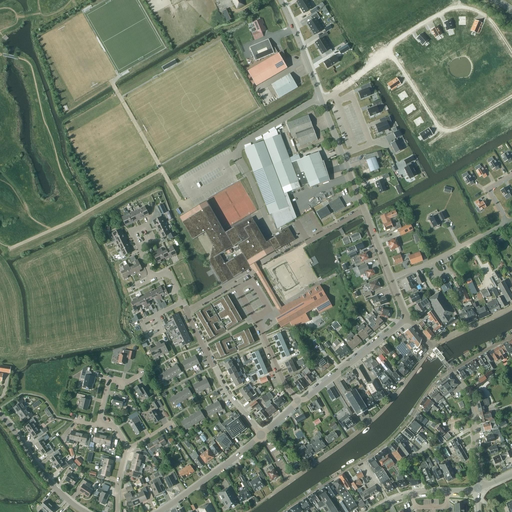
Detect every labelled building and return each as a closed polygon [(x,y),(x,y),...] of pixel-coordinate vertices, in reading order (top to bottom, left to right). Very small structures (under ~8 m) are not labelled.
[(233,0),(232,1),(236,9),(244,5),(240,0),(233,0)] [(309,2),(300,8),(304,13),(312,8),(309,2)] [(226,22),(232,19),(227,9),(221,12),(226,22)] [(312,20),(307,23),(311,29),(319,24),(317,20),(320,19),(316,13),(310,17),(312,20)] [(255,40),(263,36),(261,33),(265,31),(264,30),(265,29),(264,27),(263,27),(262,24),(263,24),(262,19),(253,23),(257,32),(252,34),(255,40)] [(452,21),(444,23),(445,26),(446,26),(446,27),(446,28),(447,32),(454,30),(452,21)] [(475,21),(471,31),(477,34),(480,28),(479,27),(480,26),(482,24),(475,21)] [(319,24),(311,29),(314,35),(323,30),(319,24)] [(438,26),(431,30),(433,33),(433,32),(434,34),(433,34),(435,38),(442,34),(438,26)] [(422,34),(417,39),(418,41),(419,40),(420,41),(420,42),(422,45),(428,40),(422,34)] [(323,38),(315,43),(318,49),(327,43),(323,38)] [(272,49),(268,39),(249,47),(255,61),(273,53),(274,54),(277,53),(274,48),(272,49)] [(327,43),(318,49),(322,54),(324,53),(326,55),(332,51),(327,43)] [(347,45),(338,50),(341,54),(349,49),(347,45)] [(256,86),(286,68),(282,61),(283,61),(284,57),(283,51),(248,71),(256,86)] [(332,57),(323,62),(327,69),(336,64),(332,57)] [(164,71),(177,65),(175,60),(162,67),(164,71)] [(279,98),(297,88),(289,74),(271,85),(279,98)] [(396,78),(387,84),(391,90),(397,87),(396,86),(397,85),(398,86),(400,84),(396,78)] [(362,91),(358,92),(361,99),(371,95),(369,91),(372,90),(370,84),(363,86),(364,89),(362,91)] [(397,96),(401,102),(405,100),(405,99),(406,99),(409,98),(405,91),(397,96)] [(374,107),(367,110),(370,117),(379,113),(376,106),(382,104),(381,100),(372,103),(374,107)] [(413,113),(413,112),(414,111),(414,112),(417,110),(413,104),(404,110),(408,116),(413,113)] [(317,140),(308,116),(286,124),(291,137),(296,135),(300,146),(317,140)] [(380,123),(375,125),(378,133),(389,129),(387,123),(391,122),(389,117),(385,118),(386,121),(380,123)] [(422,124),(422,125),(425,123),(421,117),(413,122),(417,128),(421,126),(420,125),(422,124)] [(428,129),(419,134),(423,141),(429,137),(428,137),(429,136),(430,136),(432,135),(428,129)] [(283,194),(300,188),(300,187),(308,184),(310,188),(330,180),(323,161),(322,162),(319,152),(291,163),(289,158),(280,135),(278,136),(276,130),(262,137),(264,141),(244,149),(252,171),(265,205),(269,215),(271,214),(277,230),(293,220),(283,194)] [(399,131),(393,133),(396,139),(401,136),(399,131)] [(398,140),(390,144),(396,154),(403,150),(398,140)] [(509,163),(511,162),(509,156),(511,155),(509,151),(501,156),(504,162),(507,161),(509,163)] [(374,154),(364,156),(365,161),(367,161),(371,172),(378,169),(374,159),(382,157),(380,152),(373,153),(374,154)] [(408,167),(404,168),(409,179),(417,175),(412,165),(411,163),(413,161),(411,157),(404,160),(406,165),(407,165),(408,167)] [(492,170),(494,168),(496,171),(499,169),(496,164),(499,162),(497,159),(488,164),(492,170)] [(486,169),(484,166),(476,171),(479,177),(482,176),(484,178),(487,176),(484,171),(486,169)] [(472,174),(463,179),(467,185),(469,183),(471,186),(474,184),(471,179),(473,177),(472,174)] [(379,193),(386,191),(382,180),(375,182),(379,193)] [(500,191),(504,197),(511,191),(510,188),(507,190),(506,187),(500,191)] [(339,198),(329,204),(332,209),(335,214),(345,208),(342,204),(340,201),(339,198)] [(480,203),(478,201),(475,202),(480,211),(486,207),(484,205),(487,203),(485,200),(480,203)] [(288,244),(290,243),(290,242),(294,240),(292,236),(293,236),(289,230),(288,229),(288,228),(288,227),(278,233),(279,235),(278,235),(279,235),(277,236),(277,237),(271,240),(267,242),(266,243),(260,232),(259,230),(257,227),(255,224),(256,224),(252,218),(241,224),(234,228),(232,230),(229,231),(225,233),(212,211),(211,210),(211,209),(207,202),(192,210),(190,211),(188,212),(201,235),(203,234),(205,233),(213,246),(209,263),(212,268),(214,271),(215,273),(216,273),(217,276),(220,280),(222,283),(221,284),(222,285),(227,282),(227,281),(238,274),(238,275),(240,274),(241,274),(240,273),(248,268),(249,269),(251,268),(249,265),(253,263),(257,261),(258,262),(260,260),(260,259),(272,252),(272,253),(275,252),(274,251),(288,243),(288,244)] [(161,215),(166,212),(162,204),(157,207),(161,215)] [(323,209),(316,213),(320,220),(330,214),(329,211),(332,209),(329,204),(325,207),(323,209)] [(139,209),(140,209),(138,206),(136,207),(137,210),(133,212),(137,221),(143,218),(139,209)] [(139,209),(143,218),(149,215),(144,206),(140,209),(139,209)] [(126,215),(127,215),(132,224),(137,221),(133,212),(129,214),(127,211),(126,212),(125,209),(123,209),(125,212),(126,215)] [(397,216),(395,211),(388,214),(387,213),(380,216),(383,225),(385,231),(394,228),(395,230),(401,228),(399,222),(393,225),(392,222),(391,222),(390,219),(397,216)] [(197,237),(201,235),(188,212),(180,217),(185,227),(190,224),(197,237)] [(447,219),(443,212),(439,214),(436,215),(431,218),(428,217),(427,221),(430,221),(433,228),(435,227),(438,228),(439,225),(441,224),(440,222),(442,221),(447,219)] [(126,227),(132,224),(127,215),(126,215),(121,218),(126,227)] [(156,227),(165,223),(162,217),(153,221),(156,227)] [(167,228),(168,229),(171,228),(169,226),(167,227),(165,223),(156,227),(158,233),(167,228)] [(185,227),(193,240),(197,237),(190,224),(185,227)] [(401,236),(413,230),(410,224),(398,230),(401,236)] [(170,234),(168,229),(167,228),(158,233),(161,239),(168,235),(169,239),(176,236),(174,232),(170,234)] [(115,239),(124,235),(121,229),(112,233),(114,238),(115,239)] [(361,239),(358,233),(350,237),(348,238),(348,237),(342,240),(344,245),(350,242),(352,241),(353,243),(355,242),(356,241),(361,239)] [(117,245),(126,241),(124,235),(115,239),(114,238),(111,240),(112,242),(115,241),(117,245)] [(400,247),(396,238),(387,242),(387,243),(387,245),(388,245),(389,245),(391,251),(400,247)] [(120,251),(129,246),(126,241),(117,245),(119,249),(117,251),(118,253),(121,252),(120,251)] [(363,246),(362,243),(352,247),(348,249),(349,252),(356,249),(357,252),(364,249),(364,248),(364,247),(364,246),(363,246)] [(132,252),(129,246),(120,251),(121,252),(118,253),(122,260),(124,260),(127,259),(125,256),(132,252)] [(166,250),(170,258),(173,257),(177,256),(172,246),(169,247),(170,249),(166,250)] [(170,258),(166,250),(163,252),(161,248),(158,250),(163,259),(165,258),(166,260),(170,258)] [(160,260),(163,259),(158,250),(156,251),(157,255),(154,256),(157,264),(161,262),(160,260)] [(400,255),(393,258),(395,264),(400,263),(402,262),(403,262),(402,261),(406,260),(405,259),(409,258),(410,258),(412,264),(422,261),(419,252),(410,256),(409,254),(401,257),(400,255)] [(361,262),(369,259),(368,259),(369,258),(366,253),(353,258),(354,262),(360,260),(361,262)] [(133,266),(137,274),(140,272),(139,271),(142,269),(137,260),(135,261),(136,265),(133,266)] [(251,268),(278,310),(281,308),(253,263),(249,265),(251,268)] [(348,267),(347,263),(342,265),(344,272),(349,270),(353,268),(352,265),(348,267)] [(137,274),(133,266),(130,268),(128,264),(127,265),(125,266),(130,275),(132,274),(133,276),(137,274)] [(369,270),(366,264),(357,268),(357,267),(353,268),(354,271),(358,270),(361,276),(364,274),(365,276),(366,275),(368,278),(375,275),(375,274),(373,268),(369,270)] [(127,276),(130,275),(125,266),(122,267),(124,271),(121,272),(124,280),(128,278),(127,276)] [(501,281),(499,279),(501,278),(497,271),(491,274),(495,281),(496,281),(497,283),(501,281)] [(401,282),(400,282),(403,287),(406,292),(412,290),(413,293),(418,290),(415,284),(414,285),(413,282),(416,280),(415,278),(414,278),(413,275),(410,276),(400,281),(401,282)] [(419,285),(424,282),(421,275),(415,278),(419,285)] [(498,286),(495,281),(492,277),(489,279),(492,283),(495,288),(498,286)] [(379,285),(377,280),(369,284),(369,283),(364,285),(365,287),(367,288),(369,291),(372,290),(372,291),(380,288),(380,287),(380,286),(380,285),(379,285)] [(469,290),(474,288),(472,282),(466,285),(469,290)] [(507,303),(511,299),(511,296),(503,282),(497,285),(507,303)] [(305,313),(315,307),(318,313),(332,307),(320,285),(313,289),(302,296),(299,299),(300,300),(282,311),(285,314),(276,319),(276,318),(275,319),(281,328),(281,327),(289,322),(291,326),(296,327),(309,321),(305,313)] [(157,290),(155,291),(160,301),(162,299),(162,297),(168,294),(164,286),(161,288),(161,286),(156,288),(157,290)] [(462,290),(461,288),(458,289),(459,291),(458,291),(463,302),(469,300),(465,289),(462,290)] [(483,298),(490,295),(487,290),(480,293),(483,298)] [(160,301),(155,291),(153,292),(152,291),(148,292),(152,300),(155,298),(157,302),(160,301)] [(417,293),(409,297),(411,300),(410,300),(411,302),(412,302),(413,304),(415,302),(416,304),(421,301),(419,296),(422,295),(422,296),(423,296),(421,291),(417,293)] [(148,301),(152,300),(148,292),(145,294),(145,296),(143,297),(148,306),(150,305),(148,301)] [(431,306),(430,306),(445,328),(457,320),(455,316),(451,318),(449,316),(454,313),(440,292),(427,300),(431,306)] [(222,307),(231,302),(227,295),(212,304),(214,307),(214,306),(216,305),(217,306),(221,304),(222,307)] [(378,299),(377,295),(371,298),(373,305),(379,302),(381,306),(387,303),(385,296),(378,299)] [(148,306),(143,297),(140,298),(140,296),(136,298),(140,306),(143,304),(145,308),(148,306)] [(507,305),(502,296),(500,297),(499,297),(498,297),(499,298),(496,299),(501,308),(507,305),(506,305),(507,305)] [(136,307),(140,306),(136,298),(132,300),(133,301),(131,303),(135,312),(138,311),(136,307)] [(426,299),(423,301),(419,303),(415,306),(415,307),(414,307),(416,310),(417,309),(419,313),(424,310),(426,309),(427,310),(426,310),(428,313),(432,310),(430,307),(430,306),(431,306),(427,300),(426,299)] [(498,304),(495,299),(486,304),(491,314),(500,309),(498,304)] [(234,308),(231,302),(222,307),(224,310),(221,312),(221,313),(218,314),(219,317),(234,308)] [(478,307),(476,304),(476,302),(472,304),(474,308),(475,311),(476,314),(479,319),(489,315),(485,306),(480,309),(479,306),(478,307)] [(196,314),(199,320),(208,315),(206,312),(209,310),(209,309),(212,308),(211,305),(196,314)] [(388,318),(389,316),(390,316),(390,314),(389,313),(390,310),(383,309),(383,307),(381,306),(379,307),(378,311),(381,312),(380,316),(381,316),(388,318)] [(467,318),(469,323),(477,320),(472,307),(470,308),(470,307),(467,308),(468,311),(465,312),(467,318)] [(228,316),(230,319),(238,314),(234,308),(219,317),(221,320),(221,319),(224,317),(224,318),(228,316)] [(467,318),(465,312),(464,310),(461,311),(462,313),(460,314),(456,308),(454,309),(457,316),(459,315),(460,319),(462,325),(469,323),(467,318)] [(441,323),(432,310),(427,314),(430,317),(431,317),(435,324),(429,329),(435,336),(445,328),(441,323)] [(168,324),(180,318),(177,313),(169,317),(170,320),(167,322),(168,324)] [(238,314),(230,319),(232,322),(228,324),(228,325),(226,327),(225,326),(227,330),(242,321),(238,314)] [(203,326),(218,318),(216,315),(216,316),(214,317),(213,316),(209,319),(208,315),(199,320),(203,326)] [(375,318),(372,320),(374,322),(379,327),(384,323),(380,319),(379,318),(378,317),(375,319),(375,318)] [(174,327),(182,323),(180,318),(168,324),(169,326),(172,324),(174,327)] [(207,333),(215,328),(213,325),(217,323),(216,322),(219,320),(219,321),(220,321),(218,318),(203,326),(207,333)] [(370,324),(369,325),(370,326),(371,327),(374,331),(379,327),(374,322),(372,320),(369,322),(370,324)] [(337,322),(331,326),(335,330),(340,326),(337,322)] [(173,333),(184,328),(182,323),(174,327),(175,330),(172,332),(173,333)] [(363,331),(368,337),(373,333),(369,328),(367,326),(364,329),(364,328),(362,329),(363,331)] [(215,328),(207,333),(210,339),(225,330),(223,327),(224,328),(221,330),(220,329),(217,331),(215,328)] [(406,346),(416,359),(419,356),(420,356),(422,354),(421,353),(426,349),(420,343),(422,339),(412,327),(403,333),(411,342),(406,346)] [(178,337),(187,333),(184,328),(173,333),(174,335),(177,334),(178,337)] [(429,340),(434,336),(427,328),(422,332),(429,340)] [(242,340),(251,336),(248,329),(232,336),(234,340),(234,339),(237,337),(237,338),(241,337),(242,340)] [(363,341),(368,337),(363,331),(362,332),(361,331),(358,334),(360,336),(359,336),(363,341)] [(174,345),(177,343),(189,337),(187,333),(178,337),(179,339),(173,343),(174,345)] [(276,342),(282,339),(280,334),(273,337),(276,342)] [(352,340),(357,346),(361,342),(358,338),(356,335),(353,338),(354,339),(352,340)] [(251,336),(242,340),(244,343),(240,345),(240,346),(237,347),(237,346),(238,350),(254,343),(251,336)] [(189,337),(177,343),(178,345),(181,343),(183,346),(191,342),(189,337)] [(215,344),(218,351),(227,347),(225,344),(229,342),(228,341),(231,340),(232,340),(231,337),(215,344)] [(357,346),(352,340),(350,338),(348,340),(349,341),(347,343),(348,345),(348,346),(352,350),(357,346)] [(278,348),(285,345),(282,339),(276,342),(278,348)] [(158,343),(163,354),(168,352),(164,343),(161,345),(159,342),(158,343)] [(409,370),(415,363),(415,362),(410,357),(413,355),(403,342),(396,348),(404,358),(403,358),(405,361),(402,363),(404,365),(409,370)] [(511,355),(511,350),(507,342),(502,345),(506,351),(507,352),(508,355),(511,354),(511,355)] [(158,356),(163,354),(158,343),(155,344),(157,347),(154,348),(158,356)] [(280,353),(287,350),(285,345),(278,348),(280,353)] [(389,348),(386,345),(381,349),(386,355),(388,353),(390,356),(393,353),(389,348)] [(504,354),(507,352),(506,351),(502,345),(497,348),(493,350),(497,356),(498,356),(498,357),(499,357),(501,361),(507,358),(504,354)] [(158,356),(154,348),(151,349),(150,346),(148,347),(149,350),(153,359),(158,356)] [(346,347),(345,346),(341,348),(340,347),(335,352),(337,354),(337,355),(340,359),(350,352),(346,347)] [(227,347),(218,351),(221,358),(237,351),(235,347),(235,348),(232,349),(228,350),(227,347)] [(291,349),(287,350),(280,353),(283,359),(290,356),(288,352),(292,351),(291,349)] [(132,360),(134,352),(124,350),(123,355),(120,354),(119,357),(117,356),(116,360),(118,361),(118,363),(125,364),(126,358),(128,358),(128,359),(132,360)] [(497,356),(493,350),(489,352),(492,358),(495,362),(500,360),(498,357),(498,356),(497,356)] [(253,360),(260,357),(258,352),(251,355),(252,358),(250,359),(250,360),(251,360),(251,361),(253,360)] [(491,371),(494,369),(490,363),(493,361),(487,352),(482,355),(488,364),(490,367),(489,368),(491,371)] [(482,369),(484,368),(484,366),(488,364),(482,355),(476,359),(482,369)] [(188,359),(192,367),(199,364),(195,356),(188,359)] [(374,368),(378,365),(376,362),(372,356),(363,363),(368,369),(372,366),(374,368)] [(260,357),(253,360),(256,366),(263,363),(260,357)] [(315,367),(314,368),(316,370),(319,369),(322,373),(331,365),(328,360),(325,357),(317,363),(318,365),(315,367)] [(234,366),(232,362),(236,360),(235,358),(231,360),(230,360),(231,361),(225,364),(224,364),(227,370),(234,366)] [(186,370),(192,367),(188,359),(182,362),(186,370)] [(298,364),(303,362),(302,359),(293,364),(291,360),(285,363),(287,369),(294,366),(298,364)] [(475,360),(467,364),(470,369),(472,369),(473,371),(475,369),(477,372),(478,372),(481,370),(479,366),(475,360)] [(386,371),(396,383),(402,378),(396,371),(392,374),(384,363),(382,361),(379,364),(380,364),(386,371)] [(240,369),(243,368),(240,362),(237,364),(234,366),(227,370),(230,376),(237,372),(236,371),(235,368),(238,366),(240,369)] [(258,371),(265,368),(263,363),(256,366),(257,369),(255,370),(255,371),(256,372),(258,371)] [(382,374),(385,372),(386,371),(380,364),(373,369),(377,376),(382,373),(382,374)] [(404,376),(406,374),(406,373),(409,370),(401,364),(397,368),(399,371),(404,376)] [(170,369),(175,376),(181,372),(176,365),(170,369)] [(467,375),(467,374),(469,373),(471,375),(473,374),(470,370),(467,365),(462,368),(467,375)] [(294,366),(287,369),(290,374),(296,371),(294,366)] [(369,382),(360,366),(355,368),(365,385),(366,385),(376,402),(385,396),(375,379),(369,382)] [(309,384),(313,381),(308,374),(312,371),(309,367),(304,370),(305,371),(301,374),(309,384)] [(240,377),(239,377),(237,373),(244,370),(243,368),(240,369),(236,371),(237,372),(230,376),(233,381),(240,377)] [(267,374),(265,368),(258,371),(260,377),(267,374)] [(468,377),(467,374),(467,375),(462,368),(457,371),(463,380),(468,377)] [(169,380),(175,376),(170,369),(164,372),(169,380)] [(94,382),(95,377),(89,376),(90,372),(82,370),(81,378),(85,379),(83,388),(92,390),(93,382),(94,382)] [(348,385),(357,378),(355,376),(356,375),(352,370),(342,378),(348,385)] [(162,384),(169,380),(164,372),(158,376),(162,384)] [(390,377),(385,372),(382,374),(383,374),(385,377),(381,381),(383,384),(383,385),(384,386),(385,386),(389,390),(395,385),(389,378),(390,377)] [(443,396),(458,385),(449,374),(440,381),(440,382),(435,385),(443,396)] [(240,377),(233,381),(236,387),(243,383),(240,379),(244,377),(243,375),(239,377),(240,377)] [(480,384),(487,379),(484,375),(478,380),(480,384)] [(199,382),(203,390),(210,387),(206,379),(199,382)] [(301,391),(306,387),(300,379),(295,383),(301,391)] [(341,382),(341,381),(339,382),(340,383),(338,384),(344,394),(346,392),(347,394),(345,395),(357,416),(360,414),(362,417),(367,415),(365,412),(368,410),(355,389),(353,390),(352,388),(348,390),(343,381),(341,382)] [(197,394),(203,390),(199,382),(193,385),(197,394)] [(249,392),(249,391),(246,388),(250,385),(248,383),(245,386),(245,387),(239,391),(243,396),(249,392)] [(142,388),(140,384),(134,388),(136,391),(134,392),(137,398),(144,394),(146,399),(151,396),(145,386),(142,388)] [(249,392),(243,396),(247,401),(250,399),(252,402),(258,397),(255,394),(253,396),(250,393),(255,388),(254,387),(249,391),(249,392)] [(181,392),(186,399),(192,396),(187,388),(181,392)] [(436,403),(442,397),(436,389),(428,395),(431,399),(432,398),(436,403)] [(180,403),(186,399),(181,392),(175,396),(180,403)] [(87,410),(89,400),(84,399),(85,396),(77,394),(76,398),(82,399),(79,409),(87,410)] [(126,403),(128,396),(121,395),(120,398),(113,397),(111,405),(112,405),(112,404),(122,407),(123,402),(126,403)] [(173,407),(180,403),(175,396),(169,399),(173,407)] [(286,402),(281,396),(278,399),(277,397),(273,400),(274,402),(279,408),(286,402)] [(369,409),(376,405),(371,397),(370,397),(370,399),(365,402),(366,404),(369,409)] [(440,408),(434,403),(431,401),(426,397),(419,405),(424,409),(422,411),(426,414),(431,407),(437,411),(440,408)] [(26,408),(28,407),(26,404),(24,406),(22,403),(23,402),(21,399),(15,403),(17,406),(13,408),(18,414),(26,408)] [(320,409),(322,407),(317,399),(314,401),(314,402),(307,406),(311,412),(317,409),(318,410),(320,409)] [(485,413),(484,410),(485,410),(484,406),(489,404),(488,399),(476,402),(478,412),(479,412),(479,414),(481,423),(487,421),(493,419),(491,412),(485,413)] [(271,403),(269,400),(264,404),(267,409),(265,411),(269,416),(276,411),(272,406),(271,406),(270,404),(271,403)] [(262,409),(256,401),(250,406),(252,409),(255,407),(257,410),(258,409),(260,411),(257,413),(263,421),(268,417),(262,409)] [(212,405),(216,413),(222,410),(218,402),(212,405)] [(209,416),(216,413),(212,405),(205,408),(209,416)] [(30,414),(26,408),(18,414),(22,420),(25,417),(27,420),(33,416),(31,413),(30,414)] [(160,420),(158,417),(158,416),(154,410),(148,413),(152,420),(153,419),(155,423),(160,420)] [(194,415),(198,422),(204,418),(200,411),(194,415)] [(238,418),(234,412),(229,416),(230,418),(222,424),(224,427),(224,428),(225,428),(224,428),(232,439),(238,435),(239,435),(241,433),(246,429),(238,418)] [(421,424),(426,419),(424,417),(419,413),(415,419),(419,423),(421,424)] [(297,424),(306,419),(303,414),(295,419),(297,424)] [(192,426),(198,422),(194,415),(187,418),(192,426)] [(352,426),(355,424),(352,420),(353,420),(351,416),(348,419),(346,415),(338,421),(343,427),(344,426),(347,430),(350,428),(351,427),(350,427),(352,427),(352,426)] [(136,434),(142,431),(138,425),(142,423),(137,416),(131,419),(135,425),(132,427),(136,434)] [(29,432),(36,427),(33,424),(36,422),(33,418),(27,422),(29,424),(25,427),(29,432)] [(186,430),(192,426),(187,418),(181,422),(186,430)] [(484,431),(491,429),(493,429),(494,428),(493,425),(495,424),(494,419),(489,421),(490,423),(482,425),(482,426),(483,430),(484,429),(484,431)] [(416,434),(422,426),(414,420),(408,427),(416,434)] [(222,432),(225,429),(219,422),(217,424),(222,432)] [(333,431),(338,427),(334,422),(329,426),(333,431)] [(435,427),(436,429),(442,436),(447,431),(441,425),(439,423),(436,426),(435,427)] [(36,427),(29,432),(32,437),(36,435),(38,437),(43,433),(41,429),(38,431),(36,427)] [(409,440),(413,436),(406,429),(402,433),(409,440)] [(487,443),(495,441),(494,437),(500,435),(499,430),(491,432),(492,435),(485,437),(487,443)] [(78,441),(79,433),(71,431),(70,436),(67,435),(66,441),(69,442),(68,443),(73,444),(74,440),(78,441)] [(304,435),(302,431),(299,433),(299,432),(295,434),(298,440),(302,437),(301,437),(304,435)] [(316,453),(326,446),(324,444),(325,443),(320,437),(322,436),(319,432),(316,434),(318,437),(309,442),(311,445),(316,453)] [(328,444),(338,437),(334,432),(324,439),(328,444)] [(79,433),(78,441),(82,442),(81,443),(86,443),(85,446),(88,446),(90,438),(87,437),(88,435),(79,433)] [(422,442),(426,439),(419,433),(416,436),(422,442)] [(39,450),(46,445),(44,442),(49,438),(46,434),(37,440),(39,442),(35,445),(39,450)] [(102,444),(103,436),(95,434),(94,438),(94,439),(91,438),(89,447),(93,447),(94,442),(98,443),(102,444)] [(227,448),(229,447),(229,446),(233,444),(225,434),(216,440),(223,450),(227,448)] [(405,444),(407,441),(406,441),(401,435),(395,440),(399,444),(398,445),(406,457),(411,453),(404,443),(405,444)] [(103,436),(102,444),(106,445),(105,445),(109,446),(109,449),(112,450),(114,443),(111,442),(112,437),(103,436)] [(155,441),(159,448),(163,446),(166,444),(168,446),(170,444),(167,439),(165,441),(162,436),(155,441)] [(456,452),(462,449),(456,439),(450,442),(456,452)] [(148,451),(151,456),(154,455),(152,453),(156,451),(157,453),(159,453),(161,451),(159,448),(155,441),(148,445),(150,449),(148,451)] [(216,456),(217,455),(218,455),(219,454),(221,452),(215,444),(213,441),(210,443),(212,446),(210,448),(216,456)] [(397,448),(392,443),(388,447),(393,452),(391,453),(399,463),(406,457),(399,447),(397,448)] [(303,446),(299,448),(301,451),(300,452),(302,454),(306,459),(315,453),(309,444),(306,446),(305,444),(303,446)] [(505,447),(505,444),(496,446),(488,448),(490,455),(498,453),(497,449),(505,447)] [(46,445),(39,450),(42,455),(46,453),(48,455),(53,451),(50,447),(48,449),(46,445)] [(204,453),(202,449),(198,453),(200,456),(205,463),(206,463),(207,463),(208,462),(208,461),(213,458),(208,450),(204,453)] [(394,464),(391,459),(384,449),(374,457),(378,462),(379,462),(381,467),(384,465),(388,469),(394,464)] [(462,449),(456,452),(450,456),(447,457),(449,460),(457,455),(462,462),(468,459),(462,449)] [(54,464),(61,460),(58,456),(61,455),(58,450),(52,454),(54,457),(50,459),(54,464)] [(141,464),(141,463),(142,460),(143,456),(147,457),(147,453),(140,451),(139,455),(135,453),(133,462),(141,464)] [(511,458),(509,451),(492,458),(491,458),(494,465),(495,464),(502,461),(500,458),(506,456),(507,460),(511,458)] [(199,468),(204,464),(196,453),(191,457),(193,460),(195,459),(196,460),(194,461),(194,462),(195,463),(196,463),(199,468)] [(290,459),(287,454),(283,456),(291,469),(300,463),(297,458),(295,456),(290,459)] [(103,467),(111,469),(113,461),(108,460),(109,457),(103,455),(102,458),(104,459),(103,463),(104,463),(103,467)] [(79,467),(83,462),(79,457),(74,461),(79,467)] [(379,480),(386,475),(378,463),(374,457),(367,461),(372,468),(376,475),(376,476),(379,480)] [(63,458),(61,460),(54,464),(57,470),(61,467),(63,469),(68,466),(65,461),(63,458)] [(448,482),(456,478),(448,461),(439,465),(446,481),(447,480),(448,482)] [(144,464),(141,463),(141,464),(133,462),(131,470),(135,471),(134,474),(133,474),(132,477),(138,478),(139,475),(141,476),(142,473),(142,472),(144,464)] [(428,466),(425,462),(418,466),(420,470),(422,470),(424,476),(423,477),(426,483),(434,480),(432,476),(431,477),(428,470),(430,470),(428,466)] [(184,468),(189,475),(194,471),(190,465),(188,467),(188,466),(184,468)] [(274,469),(272,465),(268,467),(270,471),(267,473),(272,481),(272,480),(273,481),(275,480),(275,479),(279,477),(277,474),(276,471),(275,471),(274,469)] [(437,480),(443,478),(437,466),(432,469),(433,471),(437,480)] [(111,469),(103,467),(102,471),(99,470),(98,478),(103,479),(104,476),(109,477),(111,469)] [(183,480),(189,475),(184,468),(180,471),(181,472),(179,473),(183,480)] [(73,486),(78,479),(71,475),(73,472),(68,469),(65,474),(67,476),(65,480),(73,486)] [(170,488),(176,485),(174,481),(177,480),(173,473),(171,474),(171,475),(165,479),(170,488)] [(349,487),(351,486),(343,473),(338,477),(346,489),(348,491),(350,489),(349,487)] [(386,475),(379,480),(381,484),(382,484),(388,493),(394,489),(389,482),(390,481),(389,479),(386,475)] [(403,480),(402,476),(398,476),(399,481),(397,481),(398,488),(399,488),(400,488),(402,488),(402,487),(406,486),(405,480),(403,480)] [(248,479),(245,480),(246,482),(247,484),(249,488),(251,491),(253,489),(255,492),(259,490),(260,490),(261,489),(265,486),(259,477),(257,478),(254,480),(250,483),(248,480),(248,479)] [(155,495),(162,492),(159,485),(162,484),(159,478),(152,481),(154,485),(151,486),(155,495)] [(343,500),(351,511),(358,507),(346,489),(339,478),(332,483),(335,487),(336,488),(343,499),(343,500)] [(362,484),(359,479),(356,481),(351,484),(355,490),(360,487),(359,486),(362,484)] [(88,498),(93,491),(89,488),(91,485),(83,480),(79,486),(81,488),(79,492),(88,498)] [(239,496),(238,497),(241,503),(252,497),(248,491),(247,489),(248,488),(245,481),(242,483),(245,489),(238,493),(239,496)] [(336,488),(335,487),(334,487),(331,482),(323,487),(331,499),(338,494),(335,489),(336,488)] [(367,489),(371,497),(379,492),(375,485),(367,489)] [(238,504),(235,499),(237,498),(230,486),(217,493),(224,505),(225,504),(228,510),(232,508),(234,507),(238,504)] [(104,505),(109,495),(104,493),(106,491),(99,487),(97,492),(101,494),(98,502),(104,505)] [(136,494),(140,503),(147,500),(145,497),(148,495),(145,488),(140,490),(141,492),(136,494)] [(324,504),(331,500),(324,488),(317,493),(319,497),(324,504)] [(371,497),(367,489),(362,492),(362,491),(361,489),(358,491),(359,493),(363,501),(371,497)] [(324,504),(319,497),(315,492),(307,497),(311,503),(315,500),(320,508),(325,505),(324,504)] [(140,503),(136,494),(132,496),(130,493),(124,495),(127,502),(131,501),(134,506),(140,503)] [(306,498),(298,503),(304,511),(312,507),(306,498)] [(351,511),(343,500),(339,503),(345,511),(350,511),(351,511)] [(44,511),(50,505),(46,501),(40,506),(43,508),(40,511),(38,511),(44,511)] [(360,509),(365,505),(362,501),(357,504),(360,509)]
